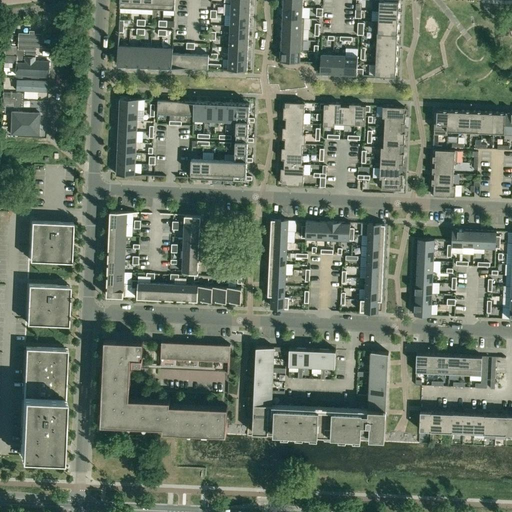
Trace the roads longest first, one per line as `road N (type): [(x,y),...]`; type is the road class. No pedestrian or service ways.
road 1 (residential): [(86,312),(511,332)]
road 2 (residential): [(511,209),(93,189)]
road 3 (residential): [(77,505),(86,312)]
road 4 (residential): [(93,189),(100,0)]
road 5 (residential): [(54,8),(52,137)]
road 6 (residential): [(86,312),(93,189)]
